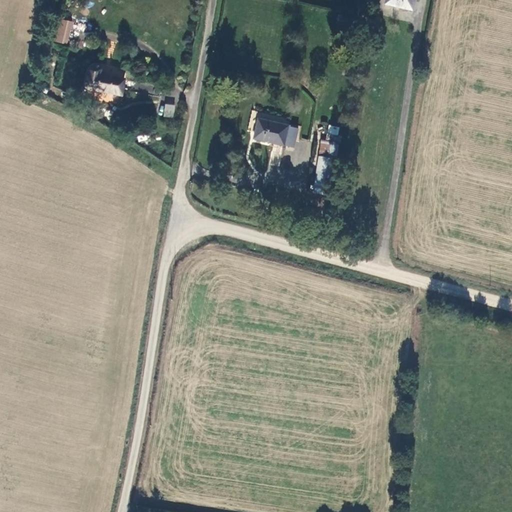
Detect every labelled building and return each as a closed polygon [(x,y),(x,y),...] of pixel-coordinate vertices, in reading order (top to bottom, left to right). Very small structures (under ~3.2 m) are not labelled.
[(386,0),(386,2),(413,8),(414,0),(386,0)] [(55,19),(51,38),(67,42),(72,23),(55,19)] [(90,69),(87,87),(123,94),(126,79),(100,74),(101,74),(101,73),(101,71),(101,70),(101,69),(100,67),(99,66),(96,66),(94,66),(93,66),(91,67),(90,69)] [(174,117),(175,104),(164,103),(163,116),(174,117)] [(284,146),(289,126),(258,119),(253,139),(284,146)] [(320,140),(312,192),(329,195),(337,142),(320,140)]
